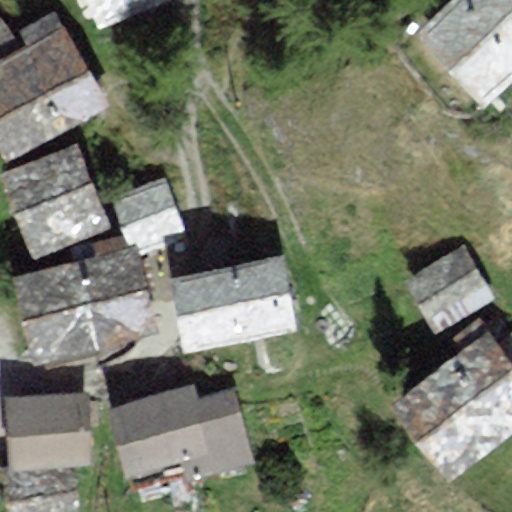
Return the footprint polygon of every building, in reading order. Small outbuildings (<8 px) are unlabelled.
[(163,0),(83,0),(96,33),(166,6),(163,0)] [(511,74),(511,0),(462,0),(424,35),(484,100),(511,74)] [(107,104),(55,11),(11,35),(0,15),(0,150),(5,160),(107,104)] [(72,150),(0,177),(0,200),(24,260),(103,229),(72,150)] [(161,185),(112,200),(127,249),(176,234),(161,185)] [(459,250),(398,284),(426,335),(488,301),(459,250)] [(117,254),(5,281),(24,360),(137,333),(117,254)] [(289,335),(278,263),(166,281),(178,352),(289,335)] [(511,374),(480,332),(378,408),(435,484),(511,427),(511,374)] [(192,381),(105,405),(124,476),(192,457),(197,475),(254,460),(235,388),(197,399),(192,381)] [(88,392),(7,395),(10,463),(75,460),(91,460),(88,392)] [(75,511),(74,464),(9,467),(10,511),(75,511)]
